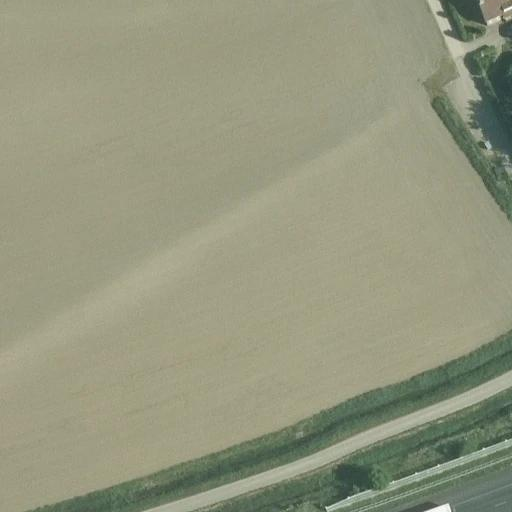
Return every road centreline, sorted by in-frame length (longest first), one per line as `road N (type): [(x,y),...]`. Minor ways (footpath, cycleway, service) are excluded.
road 1 (unclassified): [(511,377),(266,481),(164,511)]
road 2 (unclassified): [(434,0),(511,168)]
